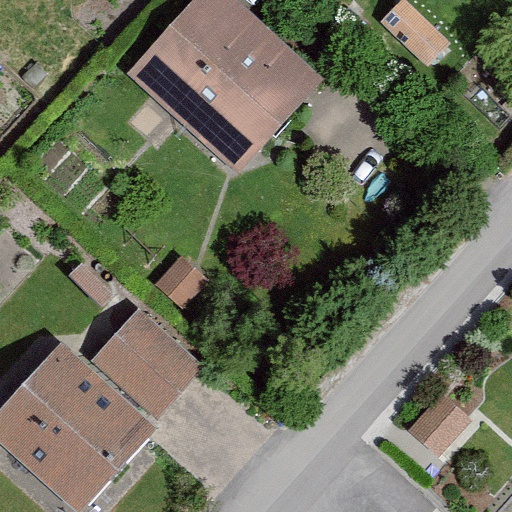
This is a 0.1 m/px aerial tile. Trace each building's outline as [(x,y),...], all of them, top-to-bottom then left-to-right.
[(141,76),(235,168),(304,99),(209,6),(141,76)] [(193,290),(175,272),(156,293),(174,310),(193,290)] [(102,364),(155,415),(193,376),(140,325),(102,364)] [(0,439),(78,511),(141,445),(59,368),(0,430),(0,439)] [(462,431),(435,407),(411,434),(437,458),(462,431)]
